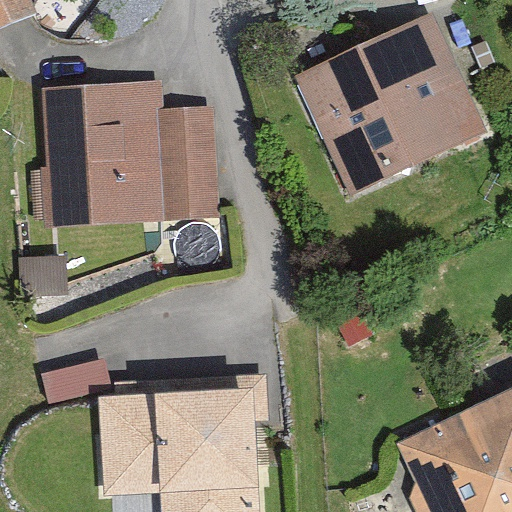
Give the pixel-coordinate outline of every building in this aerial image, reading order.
[(430,20),(296,84),(352,201),(486,137),(430,20)] [(160,85),(36,92),(44,233),(220,223),(213,110),(161,113),(160,85)] [(44,364),(48,390),(112,380),(108,353),(44,364)] [(259,511),(255,401),(99,407),(103,501),(160,499),(160,511),(259,511)] [(437,511),(511,511),(511,405),(410,453),(437,511)]
